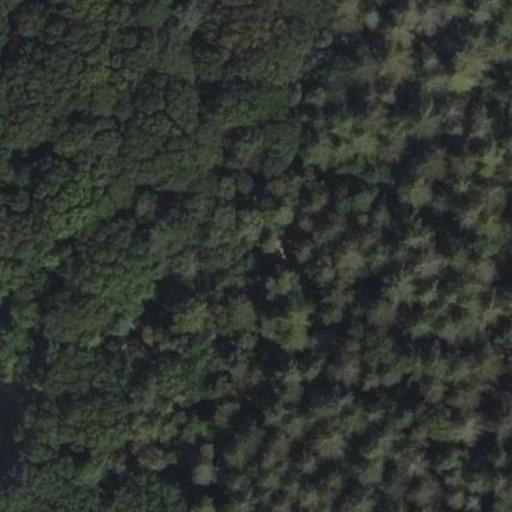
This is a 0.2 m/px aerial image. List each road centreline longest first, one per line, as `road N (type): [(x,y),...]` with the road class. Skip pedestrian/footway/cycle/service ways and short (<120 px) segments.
road 1 (track): [(313,0),(298,92),(314,164),(295,231),(263,279),(267,319),(253,371),(184,486),(178,511)]
road 2 (track): [(184,486),(51,399),(0,403)]
